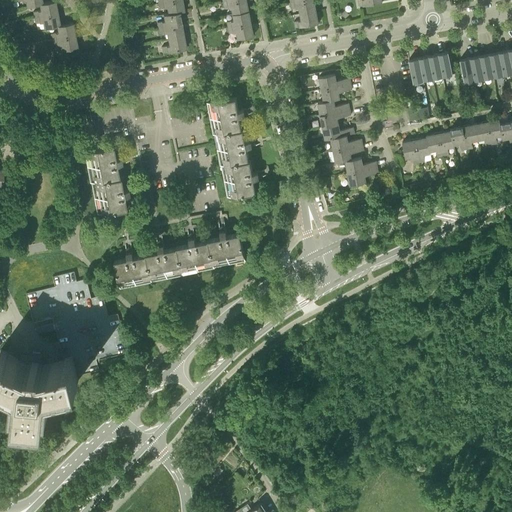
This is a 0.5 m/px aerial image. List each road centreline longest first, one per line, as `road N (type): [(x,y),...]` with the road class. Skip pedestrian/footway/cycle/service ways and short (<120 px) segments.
road 1 (residential): [(270,66),(254,60),(72,94)]
road 2 (tertiary): [(511,193),(403,220),(321,252)]
road 3 (tertiary): [(331,284),(511,200)]
road 4 (residential): [(321,252),(270,66)]
road 5 (tertiary): [(321,252),(248,296),(174,366)]
road 6 (tertiary): [(195,392),(264,329),(331,284)]
road 7 (residential): [(270,66),(288,53),(434,24)]
road 8 (residential): [(9,257),(66,244),(74,231),(72,140)]
road 9 (unclassified): [(281,511),(195,392)]
road 10 (tertiary): [(121,418),(27,511)]
